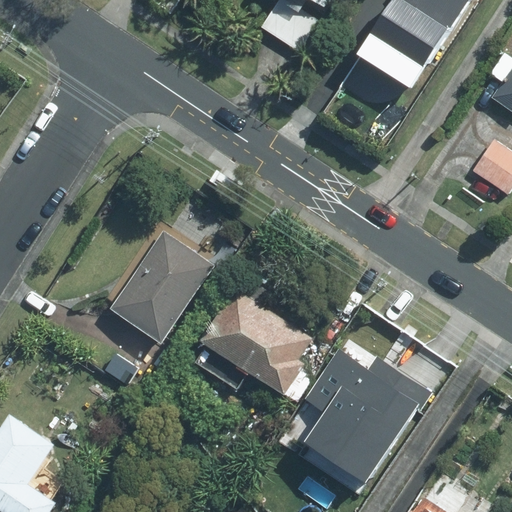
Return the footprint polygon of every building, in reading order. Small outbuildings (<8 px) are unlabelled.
[(338,0),(279,0),(258,32),(299,59),(338,0)] [(391,0),(366,39),(420,75),(471,0),(391,0)] [(511,69),(489,104),(511,119),(511,69)] [(511,148),(499,140),(479,169),(511,191),(511,148)] [(223,167),(215,178),(232,190),(240,179),(223,167)] [(118,304),(170,338),(219,264),(167,231),(118,304)] [(252,278),(212,339),(292,391),(310,363),(302,357),(317,337),(265,303),(272,291),(252,278)] [(377,479),(406,435),(399,430),(412,410),(416,413),(425,399),(421,396),(427,386),(424,383),(429,375),(397,354),(392,361),(389,359),(384,365),(349,341),(329,370),(345,382),(345,387),(346,390),(353,395),(356,394),(361,391),(365,394),(353,413),(337,402),(315,437),(342,454),(331,470),(352,484),(341,500),(354,508),(375,477),(377,479)] [(0,502),(14,511),(55,511),(62,502),(34,483),(60,443),(16,413),(0,436),(0,502)] [(454,511),(428,495),(416,511),(454,511)]
